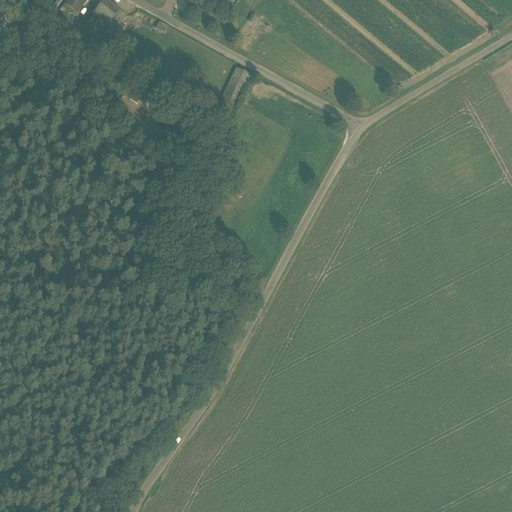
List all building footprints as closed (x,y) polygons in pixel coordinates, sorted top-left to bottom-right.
[(68,0),(65,5),(78,15),(88,0),(68,0)] [(89,21),(104,33),(120,12),(105,0),(89,21)] [(217,0),(229,9),(233,3),(241,9),(237,15),(245,21),(261,0),(217,0)] [(165,33),(168,27),(158,23),(156,29),(165,33)] [(234,113),(251,76),(236,69),(220,106),(234,113)] [(137,105),(146,92),(139,87),(129,100),(137,105)]
